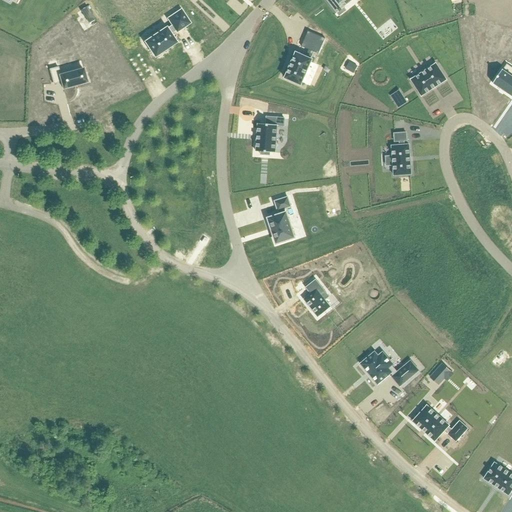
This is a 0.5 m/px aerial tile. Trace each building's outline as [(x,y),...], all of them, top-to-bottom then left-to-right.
[(325,0),(336,13),(339,11),(339,12),(342,10),(341,9),(344,7),(340,3),(343,0),(325,0)] [(166,28),(144,42),(154,57),(176,42),(170,34),(175,31),(176,32),(189,23),(181,10),(167,19),(171,25),(166,28)] [(296,52),(284,78),(301,85),(312,59),(296,52)] [(436,63),(410,80),(421,96),(446,80),(436,63)] [(58,67),(49,69),(53,84),(61,82),(62,88),(62,89),(86,82),(86,81),(83,69),(60,75),(58,67)] [(502,69),(493,84),(511,96),(511,97),(511,76),(502,70),(503,69),(502,69)] [(399,91),(391,96),(398,107),(406,102),(399,91)] [(266,124),(258,124),(256,151),(261,152),(260,154),(269,155),(270,152),(275,153),(277,126),(284,126),(284,118),(266,117),(266,124)] [(406,133),(394,134),(394,141),(399,141),(400,145),(391,146),(394,176),(411,174),(409,145),(404,145),(403,141),(406,141),(406,133)] [(280,215),(268,218),(276,244),(294,238),(286,213),(285,213),(284,209),(291,207),(287,197),(275,201),(278,211),(279,211),(280,215)] [(430,211),(406,220),(425,256),(450,244),(430,211)] [(421,283),(426,289),(435,280),(429,274),(421,283)] [(311,294),(303,299),(317,317),(330,307),(325,300),(328,297),(315,280),(306,288),(311,294)] [(375,352),(360,364),(377,384),(391,373),(393,376),(392,377),(400,386),(418,371),(418,370),(412,374),(405,366),(398,372),(392,365),(393,364),(383,352),(378,356),(375,352)] [(436,371),(430,377),(436,383),(443,376),(436,371)] [(427,405),(412,421),(435,442),(445,430),(449,433),(448,434),(456,441),(467,428),(459,421),(452,430),(448,427),(449,425),(427,405)] [(511,474),(494,462),(484,479),(508,495),(511,489),(511,474)] [(380,511),(385,506),(358,488),(342,511),(341,511),(335,508),(332,511),(380,511)]
